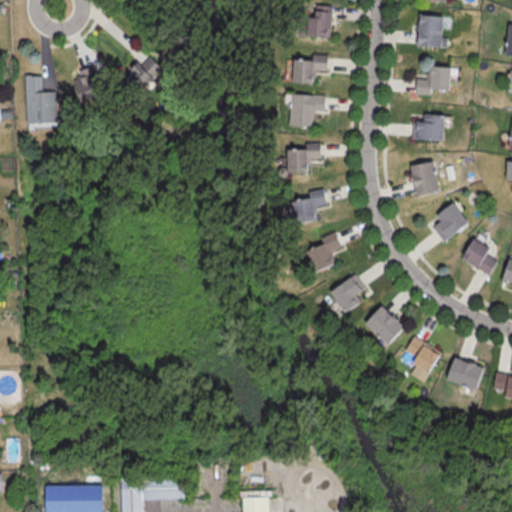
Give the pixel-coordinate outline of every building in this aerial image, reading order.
[(302,36),(328,38),(330,6),(304,4),(302,36)] [(439,15),(415,15),(414,46),(439,47),(439,15)] [(135,92),(160,71),(145,53),(120,75),(135,92)] [(311,71),(326,71),(326,55),(309,55),(309,59),(289,59),(289,83),(311,83),(311,71)] [(67,77),(80,104),(104,93),(92,65),(67,77)] [(447,93),(447,66),(425,66),(425,78),(414,78),(414,93),(447,93)] [(25,123),(55,123),(54,92),(41,92),(41,75),(24,76),(25,123)] [(288,94),(288,126),(310,127),(311,111),(323,112),(324,95),(288,94)] [(412,141),(441,141),(441,114),(412,114),(412,141)] [(284,146),(284,173),(305,172),(305,158),(320,158),(320,146),(284,146)] [(511,161),(504,161),(502,182),(511,182),(510,198),(511,197),(511,161)] [(407,166),(412,196),(436,192),(431,162),(407,166)] [(313,221),(311,205),(324,204),(322,188),(308,190),(309,198),(289,201),(292,224),(313,221)] [(436,221),(430,226),(442,241),(465,223),(449,203),(432,216),(436,221)] [(331,265),(326,252),(339,246),(334,232),(319,237),(321,243),(303,250),(311,272),(331,265)] [(486,274),(497,255),(469,239),(458,258),(486,274)] [(498,278),(511,284),(511,258),(507,256),(498,278)] [(329,287),(336,305),(363,294),(356,276),(329,287)] [(362,322),(385,345),(401,328),(379,306),(362,322)] [(439,352),(411,338),(404,352),(413,357),(409,365),(427,374),(439,352)] [(474,391),(482,368),(450,358),(444,381),(474,391)] [(493,403),(511,402),(511,375),(492,376),(493,403)] [(118,476),(119,511),(141,511),(141,499),(181,498),(180,474),(118,476)] [(48,483),(49,511),(68,511),(104,510),(102,480),(48,483)] [(246,498),(246,511),(271,511),(271,498),(246,498)]
